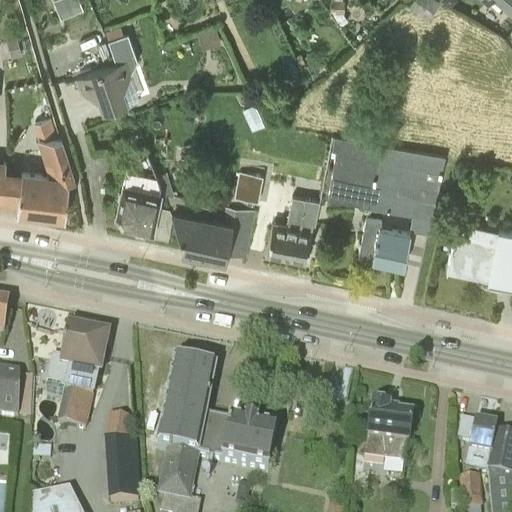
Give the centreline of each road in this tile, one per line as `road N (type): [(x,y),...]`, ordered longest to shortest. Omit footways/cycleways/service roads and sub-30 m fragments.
road 1 (primary): [(511,366),(218,303)]
road 2 (primary): [(218,303),(138,272),(0,251)]
road 3 (primary): [(0,260),(134,296),(218,303)]
